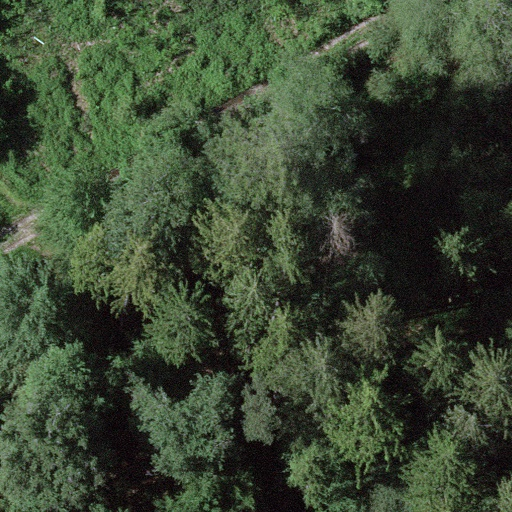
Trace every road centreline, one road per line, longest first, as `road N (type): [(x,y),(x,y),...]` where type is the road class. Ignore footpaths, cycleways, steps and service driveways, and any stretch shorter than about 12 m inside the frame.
road 1 (track): [(0,255),(418,0)]
road 2 (track): [(0,201),(28,238),(109,413),(172,511)]
